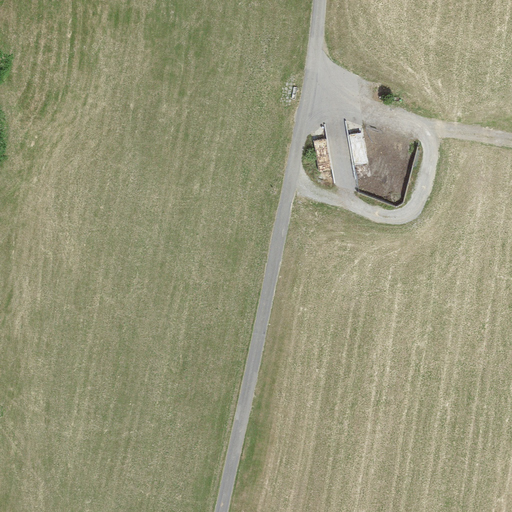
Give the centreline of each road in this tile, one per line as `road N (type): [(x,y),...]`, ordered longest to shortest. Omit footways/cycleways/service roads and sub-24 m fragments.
road 1 (track): [(316,0),(304,108),(222,511)]
road 2 (track): [(304,108),(511,134)]
